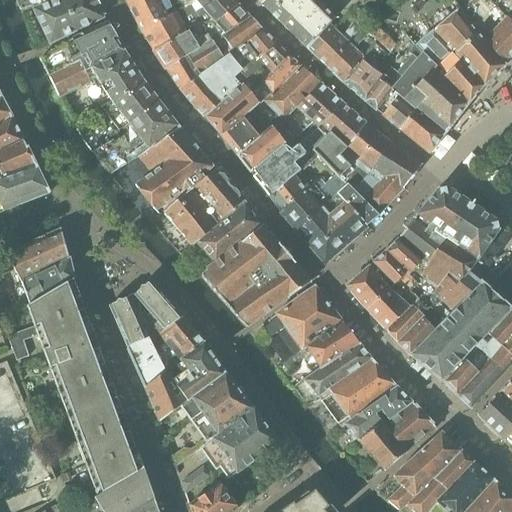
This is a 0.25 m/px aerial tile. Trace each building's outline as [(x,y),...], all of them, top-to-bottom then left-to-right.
[(16,0),(20,10),(32,5),(34,9),(56,0),(16,0)] [(56,0),(51,2),(34,9),(33,10),(50,45),(102,17),(93,2),(92,0),(56,0)] [(124,0),(125,0),(132,16),(161,0),(124,0)] [(175,13),(168,0),(161,0),(132,16),(141,33),(175,13)] [(215,0),(183,0),(182,1),(185,8),(185,9),(191,5),(196,12),(215,0)] [(203,25),(218,21),(238,5),(233,0),(215,0),(196,12),(203,25)] [(266,0),(261,4),(281,24),(304,0),(266,0)] [(316,0),(304,0),(281,24),(308,51),(309,50),(308,49),(329,25),(336,18),(316,0)] [(505,66),(511,58),(511,24),(498,9),(490,0),(471,0),(459,10),(505,66)] [(511,0),(490,0),(498,9),(511,24),(511,0)] [(223,37),(229,32),(218,21),(203,25),(196,12),(191,5),(185,9),(185,8),(175,13),(141,33),(155,55),(179,90),(223,58),(233,51),(223,37)] [(218,21),(229,32),(250,17),(238,5),(218,21)] [(349,15),(360,25),(366,18),(356,8),(349,15)] [(483,88),(505,66),(459,10),(415,47),(436,68),(434,69),(441,77),(469,105),(483,88)] [(262,31),(250,17),(229,32),(223,37),(233,51),(234,52),(246,43),(262,31)] [(309,50),(308,51),(311,54),(327,69),(361,28),(354,22),(349,28),(350,28),(342,37),(334,30),(329,25),(308,49),(309,50)] [(39,59),(49,78),(79,62),(84,71),(123,51),(106,24),(73,40),(51,51),(39,59)] [(396,46),(373,24),(366,31),(390,53),(396,46)] [(361,28),(327,69),(342,82),(362,57),(362,56),(361,57),(354,50),(368,34),(361,28)] [(246,43),(260,60),(277,46),(262,31),(246,43)] [(362,57),(342,82),(342,83),(365,102),(386,76),(377,69),(389,54),(390,53),(387,51),(375,41),(362,57)] [(247,81),(259,70),(265,65),(260,60),(246,43),(234,52),(233,51),(223,58),(179,90),(204,119),(241,87),(247,81)] [(265,65),(272,73),(289,57),(277,46),(260,60),(265,65)] [(387,77),(396,85),(391,91),(391,92),(398,97),(415,110),(416,109),(446,133),(469,105),(441,77),(434,69),(436,68),(415,47),(414,46),(408,53),(411,55),(396,72),(393,70),(387,77)] [(79,62),(49,78),(58,96),(84,84),(86,88),(91,85),(89,81),(95,77),(111,102),(144,84),(123,51),(84,71),(79,62)] [(300,67),(289,57),(272,73),(267,78),(259,70),(247,81),(254,90),(260,84),(262,83),(273,94),(300,67)] [(264,102),(263,103),(282,121),(283,122),(296,109),(295,109),(320,84),(300,67),(273,94),(264,102)] [(396,85),(387,77),(386,76),(365,102),(376,112),(391,92),(391,91),(396,85)] [(221,137),(244,119),(243,119),(257,106),(263,103),(264,102),(273,94),(262,83),(260,84),(254,90),(247,81),(241,87),(204,119),(221,137)] [(155,98),(144,84),(111,102),(112,103),(100,108),(118,132),(124,128),(127,133),(131,130),(127,124),(159,104),(155,98)] [(295,109),(296,109),(317,129),(320,126),(342,103),(320,84),(295,109)] [(0,124),(11,119),(0,95),(0,124)] [(415,110),(398,97),(382,116),(382,117),(389,122),(400,131),(412,141),(429,155),(441,140),(443,137),(446,134),(446,133),(416,109),(415,110)] [(342,103),(320,126),(328,133),(329,133),(332,136),(354,113),(342,103)] [(127,133),(121,138),(130,149),(171,119),(159,104),(127,124),(131,130),(127,133)] [(312,152),(318,158),(335,175),(351,191),(365,203),(378,217),(386,207),(403,189),(422,166),(421,165),(378,135),(376,133),(365,124),(366,124),(354,113),(332,136),(330,134),(329,133),(328,133),(326,136),(325,137),(326,138),(312,152)] [(257,122),(265,133),(273,127),(264,116),(257,122)] [(0,124),(0,154),(24,143),(11,119),(0,124)] [(130,149),(121,138),(114,142),(113,140),(92,152),(110,175),(137,157),(178,128),(171,119),(130,149)] [(265,133),(257,122),(254,120),(248,125),(244,119),(221,137),(236,157),(250,146),(258,140),(265,133)] [(236,157),(250,174),(283,147),(297,137),(290,130),(283,122),(282,121),(273,127),(271,128),(265,133),(258,140),(250,146),(236,157)] [(160,208),(163,212),(174,203),(171,199),(212,166),(179,128),(178,128),(137,157),(150,174),(135,186),(156,212),(160,208)] [(325,137),(326,136),(318,129),(288,153),(283,147),(250,174),(269,198),(294,177),(295,176),(295,177),(301,171),(294,164),(311,151),(312,152),(326,138),(325,137)] [(0,177),(35,166),(24,143),(0,154),(0,177)] [(294,164),(301,171),(302,172),(318,158),(312,152),(311,151),(294,164)] [(40,176),(35,166),(0,177),(0,202),(4,212),(48,194),(40,176)] [(214,168),(212,166),(171,199),(174,203),(163,212),(192,247),(196,244),(225,221),(224,218),(243,202),(214,168)] [(351,191),(335,175),(324,185),(319,179),(313,185),(311,181),(306,185),(308,187),(308,188),(306,189),(306,190),(280,212),(282,215),(282,214),(288,220),(295,229),(295,230),(322,260),(324,262),(372,222),(378,217),(365,203),(351,191)] [(269,198),(280,212),(306,190),(306,189),(295,177),(295,176),(294,177),(269,198)] [(414,220),(443,240),(445,241),(446,240),(477,261),(498,231),(496,223),(460,198),(454,194),(446,189),(438,190),(417,216),(414,220)] [(262,226),(243,202),(224,218),(225,221),(196,244),(214,264),(262,226)] [(397,240),(422,261),(423,261),(428,265),(445,241),(443,240),(414,220),(397,240)] [(282,250),(262,226),(214,264),(207,270),(208,272),(201,277),(246,327),(310,283),(295,265),(282,250)] [(44,273),(69,260),(61,230),(31,244),(44,273)] [(407,273),(410,276),(422,261),(397,240),(385,253),(373,263),(382,273),(387,277),(392,282),(395,285),(407,273)] [(412,293),(419,300),(430,309),(431,308),(439,299),(449,309),(443,315),(447,319),(481,285),(467,274),(477,261),(446,240),(445,241),(428,265),(430,266),(420,276),(424,280),(420,285),(419,285),(412,293)] [(44,273),(31,244),(6,254),(22,284),(44,273)] [(69,260),(44,273),(22,284),(29,306),(32,304),(74,279),(69,260)] [(349,291),(368,312),(389,290),(390,291),(395,285),(392,282),(387,277),(382,273),(373,263),(350,285),(349,291)] [(409,310),(419,300),(412,293),(419,285),(410,276),(407,273),(395,285),(390,291),(389,290),(368,312),(381,325),(387,332),(409,310)] [(113,488),(144,470),(74,280),(47,296),(27,308),(34,327),(7,337),(16,362),(29,357),(24,342),(37,336),(47,362),(97,497),(113,488)] [(128,351),(153,337),(158,334),(182,318),(150,281),(133,294),(137,299),(136,302),(131,303),(129,297),(110,306),(128,351)] [(441,383),(464,360),(473,352),(477,347),(487,336),(511,311),(481,285),(447,319),(436,331),(411,356),(441,383)] [(305,347),(342,323),(329,307),(322,298),(315,288),(305,296),(293,303),(276,315),(286,330),(278,336),(293,357),(303,351),(306,348),(305,347)] [(387,332),(398,344),(424,318),(423,315),(430,309),(419,300),(409,310),(387,332)] [(432,311),(430,309),(423,315),(424,318),(398,344),(411,356),(436,331),(444,323),(432,311)] [(511,311),(487,336),(477,347),(482,352),(491,360),(511,337),(511,311)] [(153,337),(159,347),(162,353),(193,331),(182,318),(158,334),(153,337)] [(320,369),(359,344),(342,323),(305,347),(306,348),(320,368),(320,369)] [(165,357),(167,361),(176,356),(180,361),(203,344),(193,331),(162,353),(165,357)] [(153,337),(128,351),(129,352),(136,369),(162,353),(159,347),(153,337)] [(511,337),(491,360),(482,352),(477,347),(473,352),(464,360),(441,383),(444,385),(465,404),(471,410),(511,364),(511,337)] [(203,344),(180,361),(182,363),(176,367),(180,371),(171,378),(166,372),(178,391),(186,403),(189,400),(224,373),(203,344)] [(318,398),(372,361),(359,344),(320,369),(320,368),(294,389),(307,406),(318,398)] [(307,356),(303,351),(293,357),(293,358),(297,363),(307,356)] [(165,357),(162,353),(136,369),(144,388),(165,372),(165,371),(171,369),(167,362),(167,361),(165,357)] [(372,361),(318,398),(341,429),(345,425),(397,389),(372,361)] [(165,372),(144,388),(152,406),(178,391),(166,372),(165,372)] [(224,374),(224,373),(189,400),(186,403),(179,408),(185,415),(189,421),(190,422),(237,390),(224,374)] [(502,440),(505,443),(511,434),(511,380),(499,395),(478,418),(483,423),(502,440)] [(345,425),(358,441),(381,425),(411,403),(397,389),(345,425)] [(206,445),(253,410),(237,390),(190,422),(206,444),(206,445)] [(178,391),(152,406),(159,422),(168,416),(179,408),(186,403),(178,391)] [(435,429),(411,403),(381,425),(405,454),(435,429)] [(206,445),(206,444),(200,449),(216,471),(220,468),(228,480),(278,444),(253,410),(206,445)] [(384,472),(405,454),(381,425),(358,441),(384,472)] [(387,501),(399,511),(433,477),(434,479),(460,452),(441,433),(401,468),(392,477),(401,486),(387,501)] [(180,451),(172,457),(175,466),(175,467),(186,459),(180,451)] [(406,511),(409,509),(412,511),(430,511),(473,464),(462,454),(460,452),(434,479),(433,477),(399,511),(406,511)] [(462,511),(492,480),(473,464),(430,511),(462,511)] [(186,494),(209,476),(203,467),(182,483),(186,494)] [(130,511),(154,499),(144,470),(113,488),(97,497),(71,511),(130,511)] [(511,511),(511,497),(492,480),(462,511),(511,511)] [(233,511),(237,509),(219,484),(189,506),(191,511),(233,511)] [(281,511),(330,511),(314,492),(308,494),(307,493),(281,511)] [(130,511),(158,511),(154,499),(130,511)] [(44,511),(71,511),(65,501),(44,511)]
